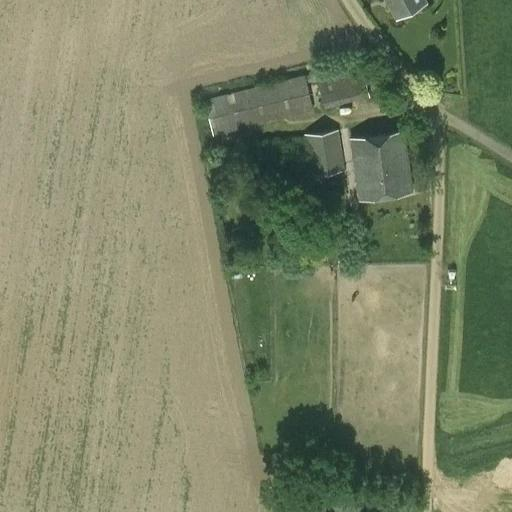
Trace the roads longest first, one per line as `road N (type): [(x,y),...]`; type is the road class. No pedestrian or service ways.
road 1 (unclassified): [(425,511),(438,146),(424,104)]
road 2 (unclassified): [(424,104),(349,0)]
